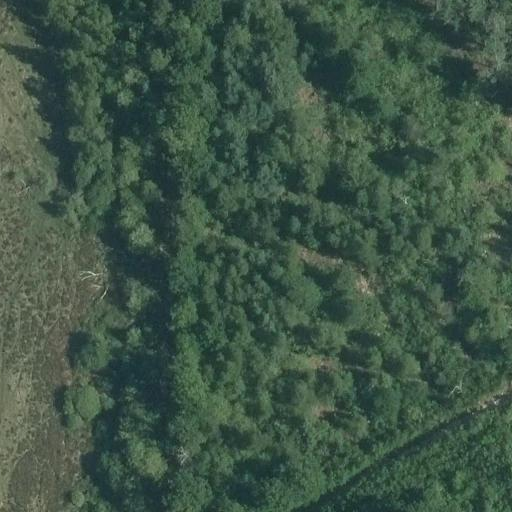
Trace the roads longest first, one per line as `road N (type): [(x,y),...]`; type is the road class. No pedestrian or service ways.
road 1 (track): [(171,0),(165,260),(175,511)]
road 2 (track): [(511,397),(306,511)]
